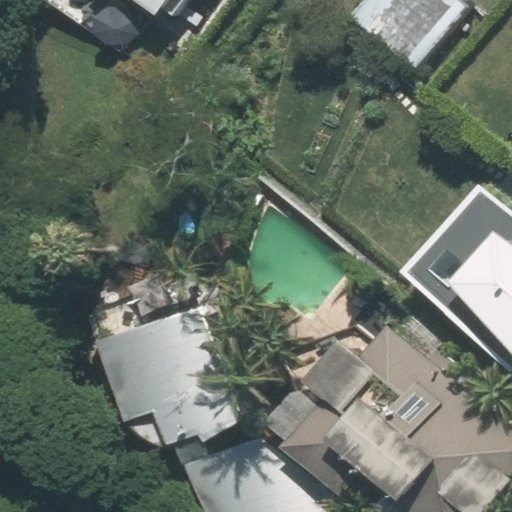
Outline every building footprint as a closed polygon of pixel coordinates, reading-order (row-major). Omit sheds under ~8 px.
[(150,0),(170,15),(181,0),(150,0)] [(470,12),(456,0),(368,0),(354,16),(415,72),(470,12)] [(511,216),(478,192),(415,265),(511,363),(511,216)] [(176,450),(250,426),(199,275),(96,309),(135,427),(165,417),(176,450)] [(294,446),(373,511),(497,511),(511,495),(511,419),(397,323),(368,357),(350,341),(314,384),(333,399),(294,446)] [(333,511),(322,478),(279,450),(276,439),(193,467),(208,511),(333,511)]
